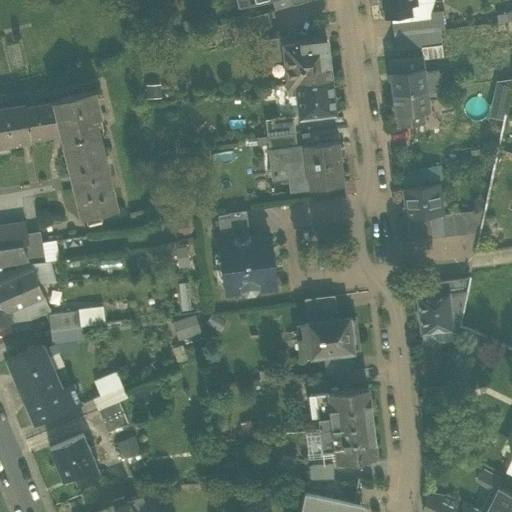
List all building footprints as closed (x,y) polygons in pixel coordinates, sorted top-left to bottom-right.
[(411,16),(389,19),(390,25),(426,21),(426,14),(430,14),(435,0),(434,0),(415,0),(416,4),(410,4),(411,16)] [(411,16),(410,4),(384,7),(385,19),(389,19),(411,16)] [(247,17),(251,31),(274,25),(270,11),(247,17)] [(426,21),(428,31),(435,30),(441,29),(439,13),(430,14),(426,14),(426,21)] [(507,22),(506,14),(496,15),(497,23),(507,22)] [(390,25),(391,35),(428,31),(426,21),(390,25)] [(435,30),(428,31),(391,35),(393,49),(421,46),(436,44),(435,30)] [(263,60),(285,58),(283,43),(285,43),(284,35),(260,37),(263,60)] [(288,84),(295,83),(331,79),(326,38),(285,43),(283,43),(285,58),(288,84)] [(6,46),(12,68),(23,65),(18,43),(6,46)] [(436,44),(421,46),(422,58),(443,56),(442,43),(436,44)] [(390,61),(391,72),(417,69),(416,58),(390,61)] [(393,93),(427,89),(424,70),(424,68),(417,69),(391,72),(393,93)] [(435,69),(424,70),(427,89),(438,87),(435,69)] [(335,111),(331,79),(295,83),(299,115),(335,111)] [(53,99),(54,101),(61,131),(81,216),(115,207),(93,117),(99,115),(93,89),(53,99)] [(396,114),(422,110),(429,110),(427,89),(393,93),(396,114)] [(29,136),(61,131),(54,101),(25,107),(24,104),(0,107),(0,144),(30,139),(29,136)] [(424,123),(422,110),(396,114),(398,126),(424,123)] [(265,122),(267,136),(295,132),(293,118),(265,122)] [(296,145),(295,132),(267,136),(268,148),(296,145)] [(293,171),(295,191),(343,185),(337,140),(296,145),(268,148),(271,173),(293,171)] [(406,188),(410,217),(443,214),(439,184),(406,188)] [(405,218),(407,240),(479,231),(484,209),(443,214),(410,217),(405,218)] [(218,215),(220,238),(249,234),(246,211),(218,215)] [(0,247),(24,244),(29,243),(27,233),(26,222),(0,225),(0,247)] [(40,231),(27,233),(29,243),(42,242),(40,231)] [(242,290),(246,293),(254,292),(258,288),(271,287),(274,282),(273,266),(275,263),(275,258),(270,254),(271,252),(270,239),(265,236),(253,237),(249,234),(220,238),(224,268),(228,267),(229,275),(225,280),(226,288),(231,291),(242,290)] [(43,254),(42,242),(29,243),(24,244),(28,256),(43,254)] [(24,244),(0,247),(0,262),(26,258),(28,256),(24,244)] [(33,269),(0,283),(0,290),(3,297),(38,282),(36,277),(33,269)] [(36,277),(38,282),(51,281),(47,272),(36,277)] [(449,292),(450,294),(466,292),(469,277),(438,281),(440,293),(449,292)] [(177,281),(179,307),(189,306),(188,280),(177,281)] [(38,282),(3,297),(9,311),(27,303),(44,296),(38,282)] [(420,296),(424,332),(454,328),(454,327),(450,294),(449,292),(440,293),(420,296)] [(450,294),(454,327),(459,326),(466,292),(450,294)] [(306,298),(308,314),(337,311),(335,294),(306,298)] [(50,309),(44,296),(27,303),(32,316),(50,309)] [(0,325),(12,320),(9,311),(3,297),(0,298),(0,325)] [(9,311),(12,320),(32,316),(27,303),(9,311)] [(78,310),(80,327),(103,323),(101,307),(78,310)] [(48,314),(50,330),(73,328),(80,327),(78,310),(51,313),(48,314)] [(194,312),(171,319),(177,337),(199,331),(194,312)] [(297,333),(300,356),(311,354),(311,355),(324,354),(351,351),(353,350),(353,348),(357,348),(356,332),(351,333),(349,318),(349,316),(307,321),(307,322),(301,322),(302,332),(297,333)] [(73,328),(74,340),(82,339),(80,327),(73,328)] [(74,340),(73,328),(50,330),(51,343),(74,341),(74,340)] [(455,341),(454,328),(424,332),(426,344),(455,341)] [(7,358),(27,403),(56,391),(61,389),(61,388),(52,369),(47,356),(42,343),(7,358)] [(324,354),(326,373),(353,370),(351,351),(324,354)] [(47,356),(52,369),(63,364),(58,352),(47,356)] [(61,389),(56,391),(64,410),(80,403),(81,403),(72,383),(61,388),(61,389)] [(94,398),(98,409),(119,400),(126,397),(122,386),(94,398)] [(329,405),(331,418),(332,426),(372,422),(368,387),(354,389),(353,387),(337,389),(338,391),(328,392),(329,405)] [(35,423),(64,410),(56,391),(27,403),(35,423)] [(128,422),(119,400),(98,409),(107,431),(128,422)] [(149,403),(106,421),(127,472),(146,464),(149,470),(174,460),(149,403)] [(321,406),(322,419),(331,418),(329,405),(321,406)] [(319,428),(332,426),(331,418),(322,419),(318,419),(319,428)] [(372,422),(332,426),(333,437),(335,449),(336,462),(346,461),(346,463),(362,461),(362,459),(377,457),(372,422)] [(320,438),(325,438),(333,437),(332,426),(319,428),(320,438)] [(105,466),(94,441),(96,440),(91,427),(82,431),(98,469),(105,466)] [(73,474),(77,482),(99,472),(82,433),(49,447),(62,479),(73,474)] [(335,449),(333,437),(325,438),(326,450),(335,449)] [(310,465),(311,479),(336,478),(335,464),(310,465)] [(511,511),(511,493),(494,485),(480,511),(511,511)] [(456,511),(455,511),(458,497),(427,491),(423,510),(427,511),(456,511)] [(351,511),(353,503),(305,492),(300,511),(351,511)] [(140,511),(146,510),(141,497),(128,502),(128,501),(114,506),(113,503),(101,508),(102,510),(97,511),(140,511)] [(361,511),(363,505),(353,503),(351,511),(361,511)]
